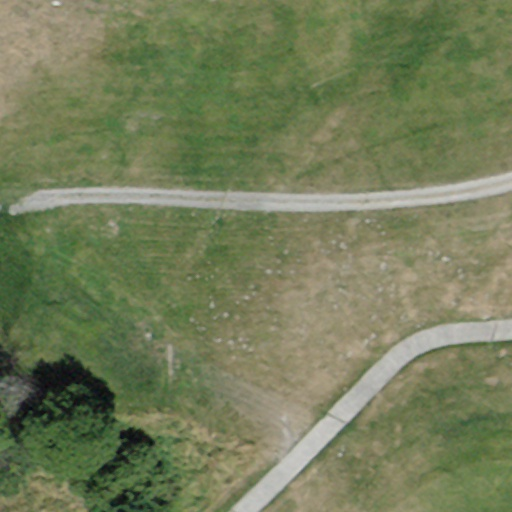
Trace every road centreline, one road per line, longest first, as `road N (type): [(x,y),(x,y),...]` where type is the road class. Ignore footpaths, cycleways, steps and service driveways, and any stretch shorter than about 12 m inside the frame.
road 1 (track): [(511,182),(316,202),(142,194),(0,206)]
road 2 (track): [(511,333),(422,339),(235,511)]
